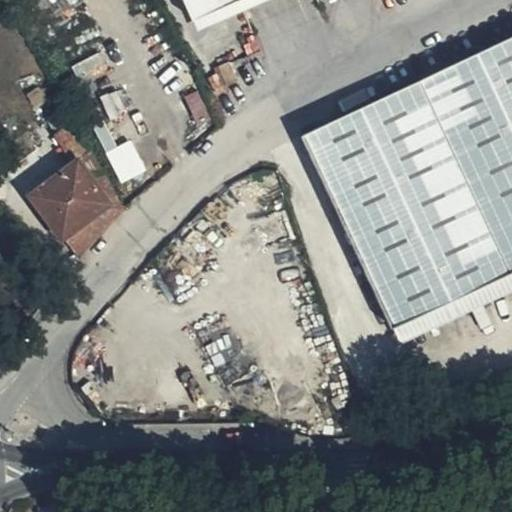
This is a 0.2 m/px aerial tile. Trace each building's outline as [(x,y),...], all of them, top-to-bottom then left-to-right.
[(202,0),(213,25),(269,0),(202,0)] [(468,137),(511,246),(511,51),(446,83),(468,137)] [(247,66),(236,71),(244,92),(256,87),(247,66)] [(469,310),(511,290),(511,246),(468,137),(446,83),(397,107),(457,277),(469,310)] [(416,336),(469,310),(457,277),(397,107),(342,133),(353,162),(385,249),(416,336)] [(136,197),(92,124),(74,138),(90,165),(67,182),(65,179),(45,195),(81,239),(136,197)] [(415,337),(416,336),(385,249),(353,162),(342,133),(322,142),(415,337)] [(81,239),(100,261),(109,250),(143,209),(136,197),(81,239)]
